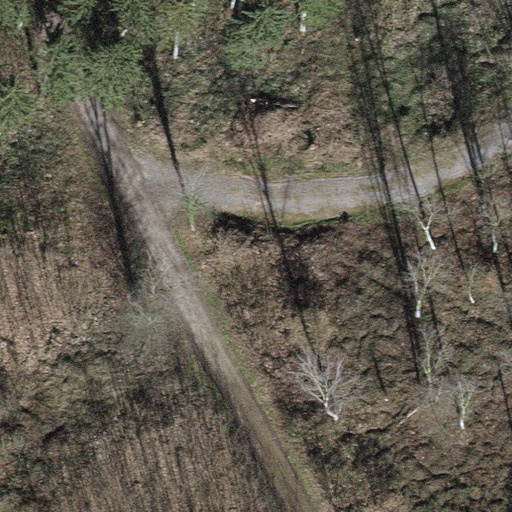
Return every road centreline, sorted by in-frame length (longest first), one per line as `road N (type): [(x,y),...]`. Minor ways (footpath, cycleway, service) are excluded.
road 1 (track): [(50,0),(301,511)]
road 2 (track): [(130,173),(297,213),(511,118)]
